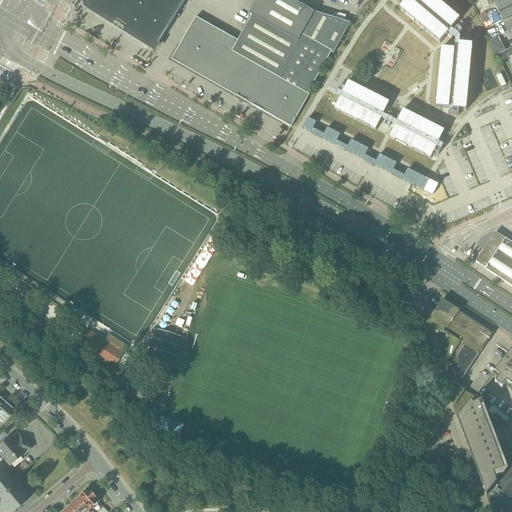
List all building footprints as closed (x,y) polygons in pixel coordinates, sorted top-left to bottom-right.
[(91,0),(93,7),(91,10),(155,50),(185,0),(91,0)] [(333,53),(350,23),(315,13),(292,0),(257,0),(249,14),(252,16),(238,41),(196,17),(172,60),(291,127),(309,95),(309,94),(310,92),(309,92),(331,52),(333,53)] [(410,0),(406,0),(400,8),(440,43),(449,32),(410,0)] [(437,0),(416,0),(451,29),(460,19),(437,0)] [(511,0),(492,0),(503,23),(510,37),(511,35),(511,0)] [(495,39),(490,41),(490,42),(497,55),(505,51),(501,44),(498,45),(495,39)] [(459,43),(453,109),(466,110),(473,44),(459,43)] [(511,47),(505,51),(497,55),(500,62),(511,56),(511,47)] [(441,48),(436,107),(449,108),(455,49),(441,48)] [(501,74),(496,76),(501,87),(506,85),(501,74)] [(348,81),(342,93),(383,114),(389,103),(348,81)] [(340,97),(334,109),(376,130),(382,118),(340,97)] [(403,110),(397,122),(439,143),(445,131),(403,110)] [(308,118),(302,129),(433,196),(439,185),(408,169),(405,176),(394,170),(397,164),(380,155),(376,161),(366,156),(369,149),(351,140),(348,147),(337,141),(341,135),(328,128),(324,135),(313,129),(317,123),(308,118)] [(395,125),(389,137),(431,158),(437,146),(395,125)] [(315,234),(302,226),(296,236),(310,244),(315,234)] [(511,244),(495,233),(476,262),(486,269),(485,270),(511,287),(511,244)] [(459,387),(457,380),(463,378),(478,355),(492,334),(458,312),(459,311),(452,307),(452,308),(442,301),(436,311),(424,328),(457,419),(474,398),(459,388),(459,387)] [(50,331),(42,325),(39,330),(46,336),(50,331)] [(76,346),(114,370),(113,371),(119,377),(113,383),(142,409),(156,394),(127,367),(126,368),(119,363),(125,353),(105,340),(106,338),(101,335),(100,337),(86,329),(76,346)] [(495,384),(502,389),(507,383),(511,387),(511,351),(494,373),(500,378),(495,384)] [(477,395),(474,398),(457,419),(487,496),(498,483),(494,474),(505,470),(483,412),(482,412),(481,408),(484,407),(482,401),(481,398),(477,395)] [(5,405),(0,410),(0,428),(1,429),(15,413),(13,412),(14,411),(10,407),(9,408),(5,405)] [(493,405),(487,412),(504,425),(510,419),(493,405)] [(0,511),(14,511),(27,501),(24,497),(27,494),(21,488),(22,487),(22,486),(21,487),(16,482),(17,481),(16,480),(15,481),(10,475),(11,474),(10,473),(9,474),(6,470),(30,449),(20,437),(13,443),(9,438),(0,446),(0,511)] [(406,459),(403,475),(441,484),(447,462),(431,458),(429,465),(406,459)] [(511,465),(494,487),(511,499),(511,497),(511,465)] [(88,490),(78,498),(79,499),(90,511),(99,503),(98,501),(99,501),(90,490),(89,491),(88,490)] [(75,503),(70,507),(74,511),(87,511),(90,511),(79,499),(78,500),(77,500),(75,502),(75,503)]
